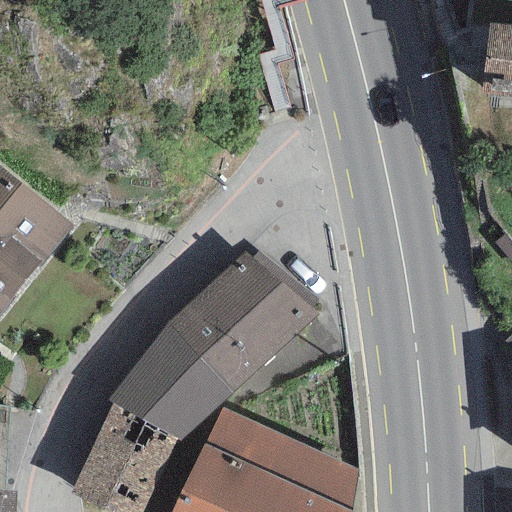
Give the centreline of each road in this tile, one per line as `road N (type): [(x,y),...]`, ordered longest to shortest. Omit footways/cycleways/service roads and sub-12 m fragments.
road 1 (primary): [(429,511),(405,285),(375,111),(344,0)]
road 2 (unclassified): [(327,156),(56,406),(53,511)]
